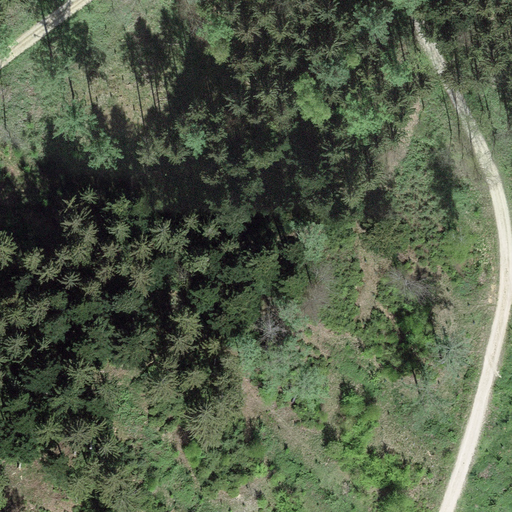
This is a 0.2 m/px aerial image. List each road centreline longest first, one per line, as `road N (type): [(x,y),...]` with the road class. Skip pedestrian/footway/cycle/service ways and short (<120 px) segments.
road 1 (track): [(511,262),(499,182),(405,0)]
road 2 (track): [(449,511),(486,401),(511,278)]
